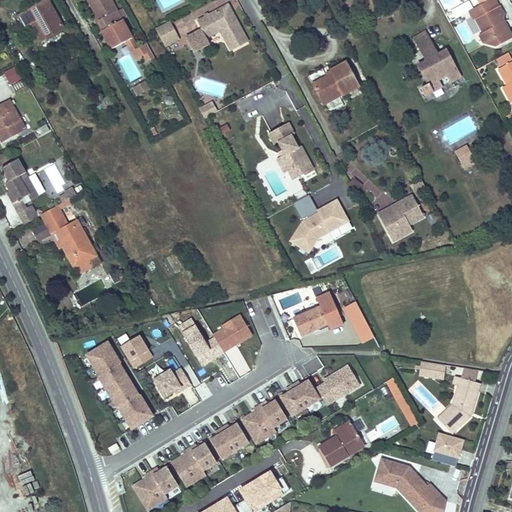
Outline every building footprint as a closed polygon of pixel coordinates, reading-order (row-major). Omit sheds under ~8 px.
[(24,26),(31,23),(36,20),(47,39),(65,29),(49,0),(47,0),(18,15),(24,26)] [(111,0),(88,0),(96,14),(104,28),(101,30),(111,49),(125,42),(132,38),(111,0)] [(488,0),(478,6),(469,11),(474,20),(476,19),(483,33),(489,44),(498,46),(511,38),(511,36),(507,28),(503,30),(502,30),(501,28),(503,27),(501,24),(504,22),(501,15),(503,14),(495,0),(488,0)] [(202,30),(186,38),(194,53),(210,44),(206,37),(221,30),(232,50),(248,41),(228,4),(197,21),(202,30)] [(104,28),(96,14),(93,15),(101,30),(104,28)] [(36,20),(31,23),(41,42),(47,39),(36,20)] [(170,20),(156,28),(166,46),(179,38),(170,20)] [(414,37),(417,42),(428,36),(425,31),(414,37)] [(489,44),(483,33),(479,35),(483,42),(489,44)] [(428,36),(417,42),(421,50),(432,44),(428,36)] [(138,49),(132,38),(125,42),(134,59),(142,55),(138,49)] [(154,57),(147,44),(138,49),(142,55),(143,54),(147,61),(154,57)] [(432,44),(421,50),(426,60),(438,54),(432,44)] [(426,60),(418,65),(429,85),(437,80),(447,75),(450,81),(460,76),(446,49),(438,54),(426,60)] [(511,61),(497,69),(507,86),(511,95),(511,61)] [(328,76),(312,84),(321,101),(341,91),(343,95),(359,86),(346,62),(330,70),(331,74),(328,76)] [(17,65),(4,72),(10,84),(23,77),(17,65)] [(23,77),(10,84),(14,92),(27,84),(23,77)] [(138,95),(151,88),(146,80),(134,87),(138,95)] [(437,80),(429,85),(432,91),(441,86),(437,80)] [(511,101),(511,95),(507,86),(503,88),(510,102),(511,101)] [(341,91),(321,101),(323,105),(343,95),(341,91)] [(0,105),(0,134),(4,140),(25,128),(10,100),(0,105)] [(218,111),(214,103),(204,109),(208,116),(218,111)] [(289,121),(268,133),(273,143),(277,141),(285,155),(281,157),(288,170),(298,165),(303,173),(313,167),(301,145),(298,147),(291,134),(294,132),(289,121)] [(37,138),(50,132),(47,125),(34,130),(37,138)] [(232,131),(228,125),(220,130),(224,136),(232,131)] [(467,149),(457,154),(464,169),(474,164),(467,149)] [(288,170),(281,157),(276,159),(284,172),(288,170)] [(28,191),(34,187),(19,159),(1,169),(9,182),(6,184),(10,191),(7,193),(13,204),(19,201),(19,202),(22,201),(21,199),(30,195),(28,191)] [(303,173),(298,165),(288,170),(293,179),(303,173)] [(426,188),(420,178),(410,183),(416,194),(426,188)] [(28,191),(30,195),(32,199),(39,195),(34,187),(28,191)] [(73,188),(66,193),(67,195),(69,199),(77,195),(73,188)] [(409,224),(424,216),(412,194),(397,202),(398,204),(388,210),(387,207),(377,212),(389,235),(398,230),(401,236),(412,230),(409,224)] [(67,195),(60,199),(62,203),(69,199),(67,195)] [(294,205),(301,219),(317,211),(310,197),(294,205)] [(350,225),(337,200),(317,211),(301,219),(303,222),(289,243),(309,255),(317,241),(350,225)] [(32,206),(26,208),(25,205),(17,209),(24,224),(38,218),(32,206)] [(57,206),(42,214),(49,225),(64,217),(57,206)] [(56,227),(63,239),(66,246),(64,247),(75,268),(89,260),(92,266),(101,261),(98,255),(96,256),(77,220),(69,225),(66,221),(56,227)] [(393,241),(401,236),(398,230),(389,235),(393,241)] [(66,246),(63,239),(56,243),(60,249),(64,247),(66,246)] [(320,270),(314,257),(305,261),(311,274),(320,270)] [(89,260),(75,268),(78,274),(92,266),(89,260)] [(116,270),(110,274),(115,283),(126,278),(122,271),(118,273),(116,270)] [(321,307),(293,319),(300,336),(328,324),(330,329),(343,323),(330,293),(317,298),(321,307)] [(376,335),(359,301),(348,307),(365,341),(376,335)] [(253,336),(244,321),(240,315),(222,326),(224,330),(213,336),(215,338),(224,354),(253,336)] [(206,344),(191,320),(177,328),(201,368),(215,359),(224,354),(215,338),(206,344)] [(151,355),(139,333),(120,344),(133,366),(151,355)] [(107,339),(85,352),(98,373),(97,374),(116,406),(117,405),(130,427),(151,414),(139,392),(138,393),(107,339)] [(422,360),(420,373),(445,377),(447,364),(422,360)] [(169,367),(152,377),(163,395),(173,389),(179,386),(181,388),(190,382),(180,366),(171,371),(169,367)] [(349,366),(325,380),(326,383),(337,401),(361,386),(349,366)] [(456,429),(471,415),(479,390),(474,388),(476,381),(456,375),(454,383),(459,384),(453,403),(448,409),(452,413),(446,419),(456,429)] [(394,377),(388,381),(395,392),(401,389),(394,377)] [(320,400),(309,381),(301,385),(299,382),(293,386),(306,408),(320,400)] [(337,401),(326,383),(319,388),(329,405),(337,401)] [(306,408),(293,386),(286,390),(288,393),(281,397),(293,416),(306,408)] [(401,389),(395,392),(399,400),(405,396),(401,389)] [(288,419),(276,401),(269,405),(267,401),(260,405),(274,428),(288,419)] [(274,428),(260,405),(254,409),(255,412),(242,420),(257,444),(276,432),(274,428)] [(172,406),(163,409),(167,419),(176,416),(172,406)] [(419,424),(409,406),(403,409),(412,427),(419,424)] [(452,413),(448,409),(439,417),(453,432),(456,429),(446,419),(452,413)] [(334,432),(337,437),(354,427),(350,422),(334,432)] [(249,443),(238,424),(231,428),(228,425),(222,429),(236,451),(249,443)] [(354,427),(337,437),(319,448),(330,466),(365,446),(354,427)] [(236,451),(222,429),(215,433),(218,436),(210,441),(222,459),(236,451)] [(465,441),(439,434),(433,454),(460,461),(465,441)] [(114,441),(106,445),(109,450),(117,445),(114,441)] [(217,462),(205,444),(198,448),(196,445),(189,449),(203,471),(217,462)] [(203,471),(189,449),(183,452),(184,455),(171,463),(186,487),(206,475),(203,471)] [(410,467),(382,459),(380,466),(387,472),(384,479),(398,484),(397,487),(415,505),(419,501),(426,509),(421,511),(442,511),(445,499),(430,483),(428,486),(416,473),(413,476),(409,471),(410,467)] [(397,487),(398,484),(384,479),(387,472),(380,466),(376,480),(397,487)] [(178,486),(167,467),(160,472),(158,468),(151,472),(165,494),(178,486)] [(165,494),(151,472),(145,476),(146,478),(133,486),(148,511),(167,499),(165,494)] [(14,490),(18,500),(34,494),(31,484),(14,490)] [(290,511),(291,502),(290,501),(272,511),(290,511)] [(421,511),(426,509),(419,501),(415,505),(421,511)]
